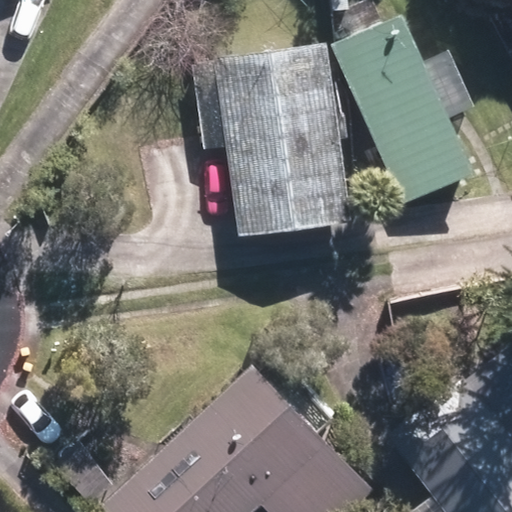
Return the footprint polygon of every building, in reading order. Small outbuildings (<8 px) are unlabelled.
[(423,19),(345,51),(406,197),(483,166),(423,19)] [(333,55),(226,67),(244,226),(351,214),(333,55)] [(455,238),(389,255),(402,303),(468,285),(455,238)] [(276,365),(125,495),(139,511),(258,511),(284,489),(304,511),(357,511),(384,489),(276,365)] [(511,511),(511,383),(421,452),(466,511),(511,511)]
